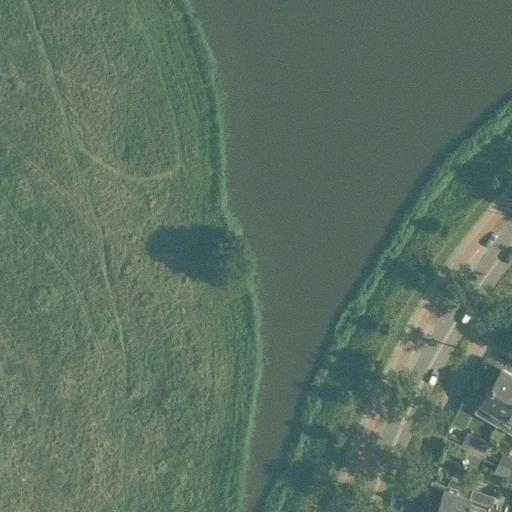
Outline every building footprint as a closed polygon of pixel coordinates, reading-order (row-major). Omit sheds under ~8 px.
[(503,415),(505,412),(511,400),(511,375),(501,368),(498,373),(495,373),(491,381),(492,383),(481,402),(503,415)] [(484,452),(488,443),(475,436),(470,446),(484,452)] [(476,468),(481,458),(467,452),(462,462),(476,468)] [(511,469),(511,468),(511,457),(502,453),(498,463),(511,469)] [(507,478),(511,469),(498,463),(494,472),(507,478)] [(462,511),(468,498),(444,489),(446,485),(431,480),(423,501),(437,506),(432,510),(431,511),(462,511)] [(487,511),(490,505),(481,502),(479,506),(467,502),(468,498),(462,511),(487,511)]
